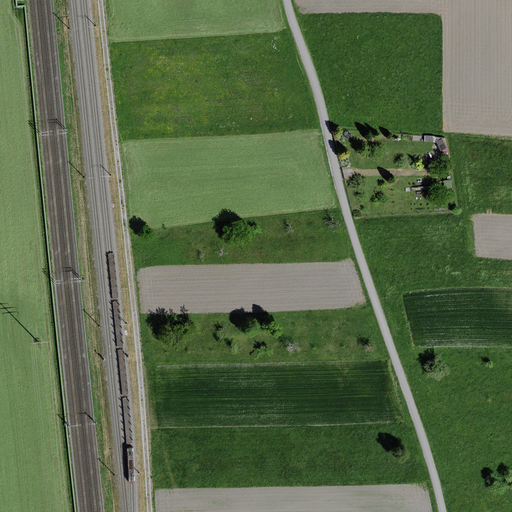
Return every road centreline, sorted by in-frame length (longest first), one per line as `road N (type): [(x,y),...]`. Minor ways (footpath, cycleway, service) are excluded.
road 1 (track): [(442,511),(287,0)]
road 2 (track): [(150,511),(139,327),(102,0)]
